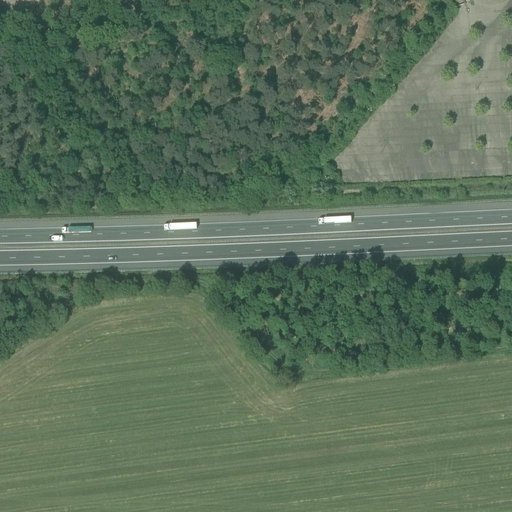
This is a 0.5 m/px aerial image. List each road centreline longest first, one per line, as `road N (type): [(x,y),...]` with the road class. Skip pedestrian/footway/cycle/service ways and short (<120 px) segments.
road 1 (track): [(0,342),(97,283),(196,280),(288,374),(511,350)]
road 2 (motorway): [(511,216),(0,231)]
road 3 (motorway): [(0,259),(511,244)]
road 4 (track): [(0,36),(120,183)]
